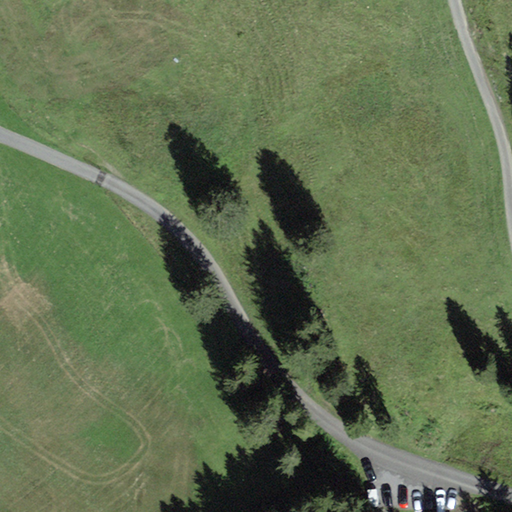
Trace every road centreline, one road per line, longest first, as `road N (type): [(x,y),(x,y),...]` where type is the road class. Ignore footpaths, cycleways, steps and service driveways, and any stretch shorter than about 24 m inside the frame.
road 1 (unclassified): [(511,502),(384,458),(295,397),(204,277),(112,190),(0,140)]
road 2 (track): [(454,0),(494,103),(511,199)]
